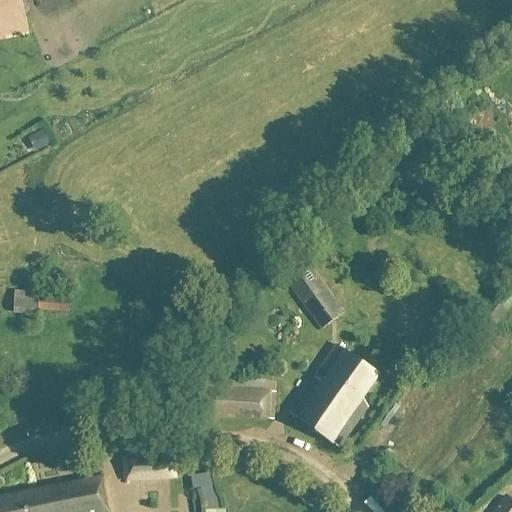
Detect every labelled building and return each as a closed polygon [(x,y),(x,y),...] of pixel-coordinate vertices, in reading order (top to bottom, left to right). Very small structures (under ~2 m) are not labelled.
[(321,330),(343,314),(308,267),(287,283),(321,330)] [(68,313),(69,290),(38,289),(38,291),(15,291),(14,317),(38,317),(38,313),(68,313)] [(361,401),(378,375),(337,346),(290,414),(340,449),(369,406),(361,401)] [(196,376),(196,411),(196,418),(269,422),(269,418),(275,420),(276,392),(264,391),(265,381),(228,379),(228,377),(196,376)] [(432,384),(388,451),(424,475),(469,408),(432,384)] [(172,482),(172,462),(132,462),(132,482),(172,482)] [(0,511),(112,511),(105,476),(0,498),(0,511)] [(495,511),(511,511),(511,503),(505,499),(495,511)]
